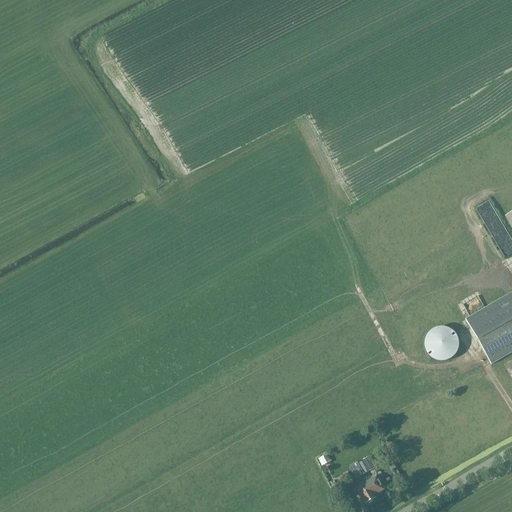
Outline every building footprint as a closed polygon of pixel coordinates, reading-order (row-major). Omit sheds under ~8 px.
[(483,199),(470,205),(475,217),(489,211),(483,199)] [(511,293),(465,320),(470,329),(491,366),(511,353),(511,293)] [(457,354),(458,351),(458,349),(459,346),(459,343),(458,341),(457,338),(456,336),(454,334),(452,332),(450,330),(447,329),(445,328),(442,328),(439,328),(436,329),(433,330),(431,332),(428,334),(427,337),(425,339),(425,342),(424,344),(424,347),(425,349),(426,352),(427,354),(428,357),(431,359),(433,360),(436,362),(438,362),(441,363),(444,362),(447,362),(449,361),(451,359),(454,358),(455,356),(457,354)] [(349,468),(356,480),(364,475),(357,463),(349,468)] [(355,488),(364,504),(376,498),(375,496),(385,490),(376,476),(355,488)] [(331,487),(337,496),(347,490),(343,482),(341,481),(331,487)]
